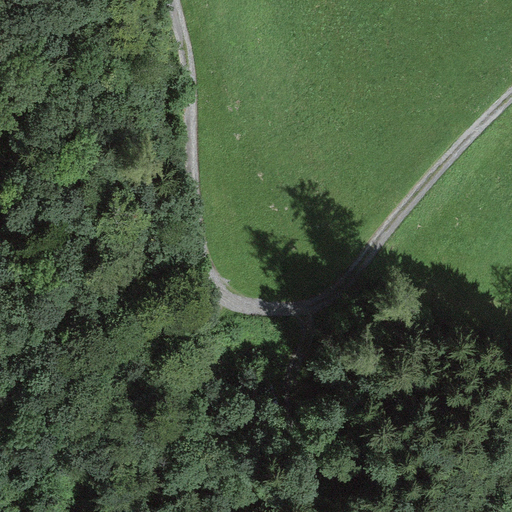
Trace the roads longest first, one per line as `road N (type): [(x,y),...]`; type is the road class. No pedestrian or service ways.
road 1 (track): [(172,0),(191,83),(195,229),(205,272),(238,303),(313,305)]
road 2 (track): [(0,345),(69,272),(176,15)]
road 3 (track): [(313,305),(351,277),(413,197),(511,94)]
road 4 (track): [(117,511),(171,420),(223,296)]
road 5 (track): [(313,305),(286,397),(306,511)]
